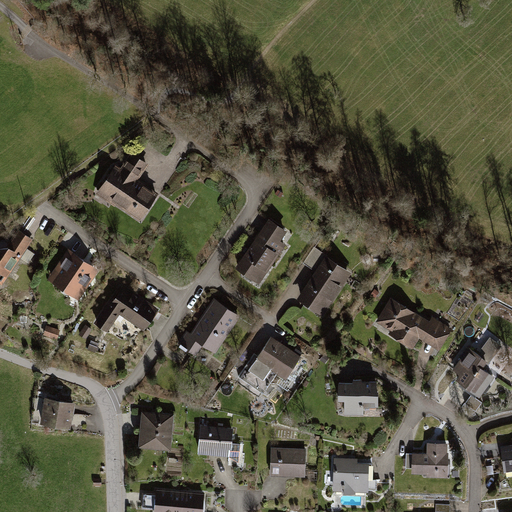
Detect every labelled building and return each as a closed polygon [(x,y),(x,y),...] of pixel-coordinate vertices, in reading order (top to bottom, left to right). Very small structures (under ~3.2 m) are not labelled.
[(116,165),(97,195),(142,222),(158,197),(136,183),(148,163),(132,153),(122,169),(116,165)] [(287,230),(268,217),(234,267),(259,284),(286,244),(280,240),(287,230)] [(33,239),(18,229),(6,247),(0,247),(0,283),(2,285),(33,239)] [(303,263),(315,271),(326,255),(314,247),(303,263)] [(100,269),(68,248),(48,279),(79,300),(100,269)] [(352,272),(326,255),(315,271),(297,298),(323,316),(352,272)] [(112,296),(94,322),(108,331),(120,314),(144,330),(159,308),(124,284),(114,298),(112,296)] [(428,321),(389,297),(373,322),(413,347),(417,339),(437,351),(450,329),(430,317),(428,321)] [(190,332),(186,330),(178,341),(187,347),(186,349),(195,355),(202,344),(215,353),(240,316),(214,298),(190,332)] [(85,324),(79,334),(86,339),(92,329),(85,324)] [(60,329),(46,325),(43,335),(58,339),(60,329)] [(301,356),(271,336),(256,357),(257,357),(248,370),(263,380),(270,369),(286,379),(301,356)] [(488,361),(469,347),(452,369),(460,374),(456,379),(480,397),(495,377),(483,368),(488,361)] [(353,382),(338,382),(338,401),(344,401),(344,415),(364,415),(364,407),(378,407),(378,390),(377,390),(377,381),(362,381),(362,379),(353,379),(353,382)] [(477,410),(482,402),(471,394),(466,403),(477,410)] [(75,402),(45,397),(40,423),(71,428),(75,402)] [(175,414),(142,411),(139,447),(172,449),(175,414)] [(233,428),(200,425),(197,453),(228,456),(238,462),(240,444),(231,444),(233,428)] [(511,438),(511,444),(501,446),(504,472),(511,471),(511,438),(511,439),(511,438)] [(455,441),(449,443),(451,450),(458,448),(455,441)] [(427,453),(412,452),(412,453),(406,453),(406,467),(412,468),(412,473),(427,473),(427,476),(448,477),(449,452),(448,452),(448,443),(427,442),(427,453)] [(306,448),(271,447),(270,475),(305,476),(306,448)] [(357,458),(334,457),(333,490),(343,491),(343,493),(355,494),(355,491),(368,492),(369,463),(357,462),(357,458)] [(200,511),(203,490),(154,486),(154,492),(143,491),(142,506),(152,507),(151,511),(200,511)]
